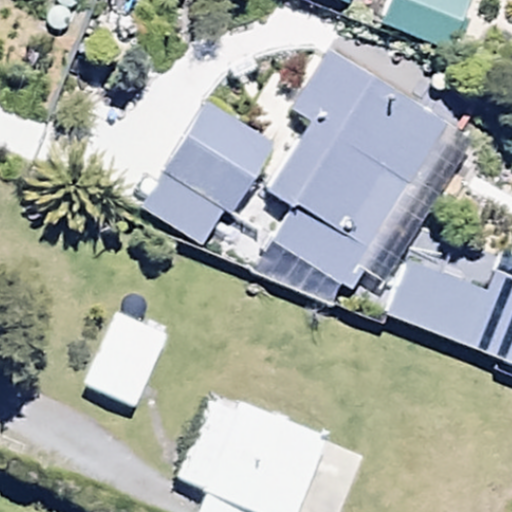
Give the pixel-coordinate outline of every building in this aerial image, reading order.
[(475,0),(391,0),(381,23),(452,54),(475,0)] [(449,128),(332,60),(260,184),(301,208),(267,267),(342,311),(449,128)] [(276,149),(218,109),(149,206),(207,247),(276,149)] [(489,291),(414,261),(392,316),(511,363),(511,283),(495,276),(489,291)] [(170,338),(119,315),(89,383),(140,406),(170,338)] [(343,511),(365,457),(215,396),(183,475),(213,488),(203,511),(343,511)]
